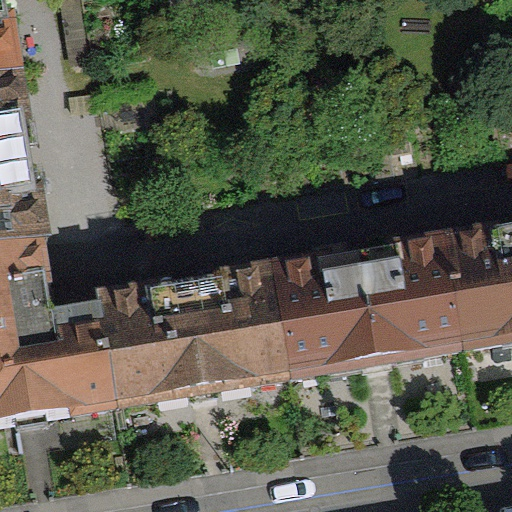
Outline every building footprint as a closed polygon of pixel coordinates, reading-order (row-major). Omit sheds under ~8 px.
[(0,85),(0,252),(20,249),(28,248),(0,85)] [(511,240),(450,251),(468,358),(511,351),(511,240)] [(33,323),(20,249),(0,252),(0,438),(85,424),(67,315),(33,323)] [(450,251),(284,279),(303,387),(468,358),(450,251)] [(284,279),(67,315),(85,424),(303,387),(284,279)]
